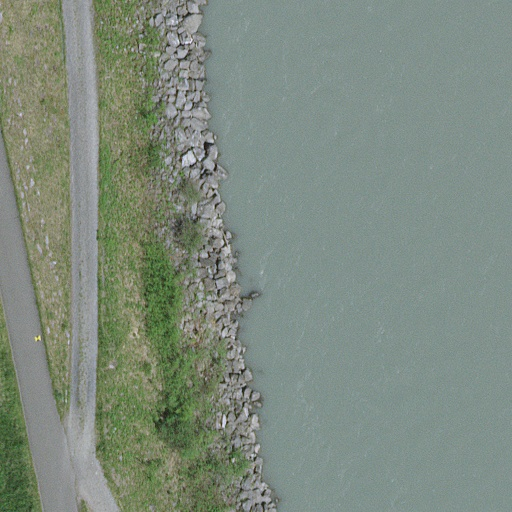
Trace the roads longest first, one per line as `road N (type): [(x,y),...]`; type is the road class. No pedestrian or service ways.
road 1 (track): [(72,0),(85,201),(79,405),(46,447),(106,511)]
road 2 (track): [(0,211),(59,511)]
